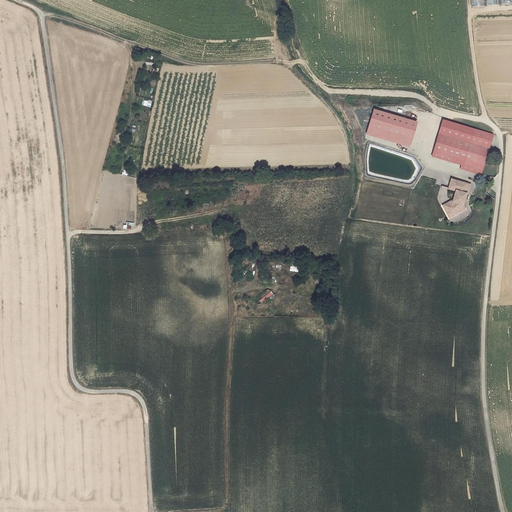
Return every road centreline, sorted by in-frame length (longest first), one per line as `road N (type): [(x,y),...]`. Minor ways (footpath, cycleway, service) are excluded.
road 1 (track): [(43,15),(207,67),(274,64),(275,51),(301,52),(316,79),(334,89),(411,91),(488,117),(502,152)]
road 2 (unclassified): [(502,152),(484,376),(507,511)]
road 3 (unclassified): [(151,511),(139,398),(90,391),(73,379),(70,233)]
road 4 (track): [(70,233),(43,15),(16,0)]
road 5 (track): [(488,117),(473,13),(511,10)]
